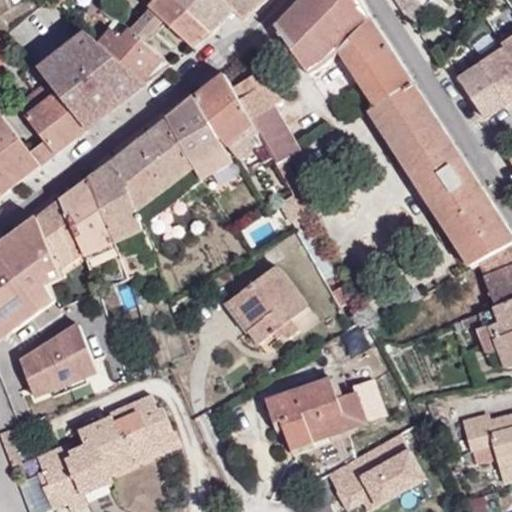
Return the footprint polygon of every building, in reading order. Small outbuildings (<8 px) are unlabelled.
[(51,0),(46,4),(56,13),(63,6),(60,5),(65,0),(51,0)] [(197,49),(214,32),(179,0),(158,0),(154,5),(147,0),(146,0),(127,22),(151,42),(169,23),(197,49)] [(179,0),(214,32),(237,10),(225,0),(179,0)] [(247,19),(268,0),(225,0),(237,10),(247,19)] [(511,233),(417,88),(364,0),(304,0),(278,27),(312,76),(333,60),(341,52),(361,81),(377,106),(373,110),(475,267),(511,246),(511,233)] [(430,5),(424,0),(400,0),(415,22),(430,5)] [(148,83),(176,64),(122,20),(101,40),(148,83)] [(90,129),(148,83),(86,27),(38,68),(49,81),(90,129)] [(511,31),(498,41),(500,44),(511,62),(511,31)] [(0,39),(0,62),(12,53),(0,39)] [(476,60),(479,66),(506,105),(511,101),(511,62),(500,44),(476,60)] [(341,52),(333,60),(353,86),(361,81),(341,52)] [(290,98),(272,63),(234,84),(259,128),(262,135),(276,160),(309,220),(319,213),(289,161),(303,155),(278,107),(290,98)] [(458,80),(484,120),(506,105),(479,66),(458,80)] [(259,128),(234,84),(229,73),(200,97),(212,115),(226,138),(231,147),(259,128)] [(0,189),(5,196),(90,129),(49,81),(17,105),(36,129),(23,139),(0,109),(0,189)] [(200,97),(169,120),(201,177),(210,169),(201,156),(209,149),(197,129),(212,115),(200,97)] [(209,149),(226,138),(212,115),(197,129),(209,149)] [(169,120),(147,138),(180,192),(190,184),(195,192),(205,183),(201,177),(169,120)] [(262,135),(244,146),(258,170),(276,160),(262,135)] [(147,138),(120,161),(145,228),(187,202),(180,192),(147,138)] [(120,161),(93,181),(122,261),(153,251),(145,228),(120,161)] [(93,181),(65,201),(81,244),(88,258),(93,272),(122,261),(93,181)] [(65,201),(43,219),(59,256),(81,244),(65,201)] [(244,202),(230,219),(241,229),(255,211),(244,202)] [(250,249),(275,234),(263,214),(238,228),(250,249)] [(0,316),(7,333),(55,295),(47,283),(66,275),(65,271),(59,256),(43,219),(0,251),(0,316)] [(314,230),(301,237),(327,284),(341,277),(314,230)] [(81,244),(59,256),(65,271),(88,258),(81,244)] [(511,302),(511,246),(475,267),(492,298),(478,306),(481,315),(511,302)] [(292,317),(306,304),(272,263),(226,300),(263,347),(283,331),(287,334),(299,327),(292,317)] [(347,288),(334,295),(345,317),(352,313),(354,319),(362,317),(347,288)] [(511,302),(481,315),(485,325),(478,328),(485,350),(475,354),(485,376),(505,366),(508,371),(511,369),(511,302)] [(368,322),(349,333),(358,352),(376,342),(368,322)] [(79,324),(21,361),(36,396),(99,371),(79,324)] [(329,373),(262,399),(280,451),(385,414),(374,377),(351,383),(352,391),(338,396),(329,373)] [(180,446),(163,403),(154,407),(150,394),(130,402),(134,412),(116,419),(113,415),(81,430),(85,446),(71,450),(71,456),(59,461),(53,446),(37,451),(46,477),(40,480),(51,509),(67,501),(70,509),(89,501),(84,494),(112,481),(112,476),(180,446)] [(511,481),(511,419),(493,423),(492,416),(466,421),(473,459),(495,454),(497,445),(505,483),(511,481)] [(23,452),(14,429),(4,434),(17,473),(25,470),(19,454),(23,452)] [(370,507),(425,475),(402,434),(332,474),(340,489),(355,480),(365,498),(370,507)] [(340,489),(350,506),(365,498),(355,480),(340,489)]
